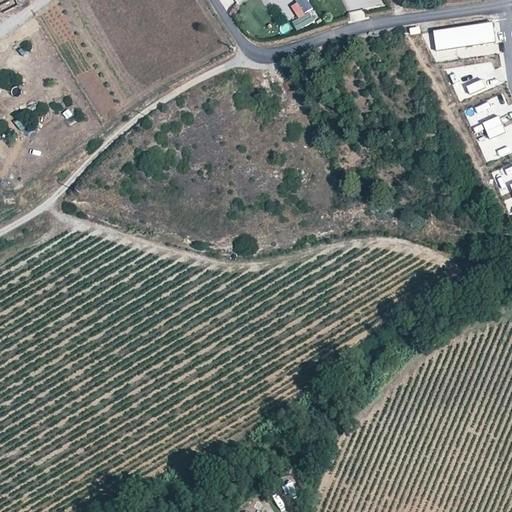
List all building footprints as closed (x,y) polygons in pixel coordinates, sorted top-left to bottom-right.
[(298,31),(316,22),(310,11),(313,9),(308,0),(295,0),(298,3),(292,6),(299,19),(293,22),(298,31)] [(340,0),(346,12),(361,4),(364,11),(381,2),(379,0),(340,0)] [(351,22),(366,19),(363,9),(349,12),(351,22)] [(283,35),(293,32),(290,22),(280,25),(283,35)] [(435,30),(437,50),(497,44),(495,23),(435,30)] [(471,96),(487,89),(483,79),(467,86),(471,96)] [(482,124),(490,141),(506,133),(499,117),(482,124)]
